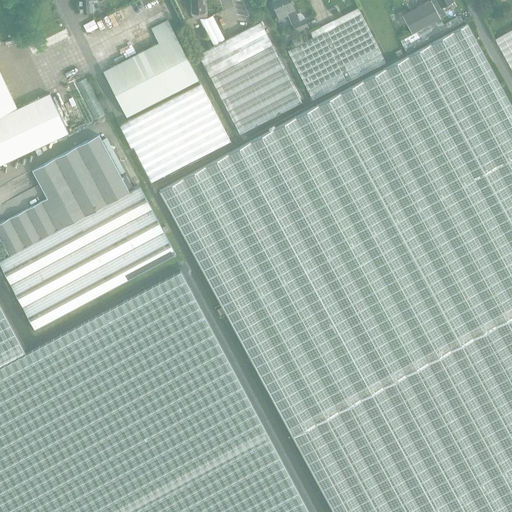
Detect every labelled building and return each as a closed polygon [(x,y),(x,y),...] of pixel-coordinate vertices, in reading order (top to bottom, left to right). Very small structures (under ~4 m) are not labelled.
[(75,0),(77,13),(93,12),(93,1),(101,1),(100,0),(75,0)] [(192,18),(199,18),(206,17),(206,3),(203,3),(202,0),(190,0),(191,13),(192,13),(192,18)] [(307,26),(304,19),(302,16),(299,13),(297,13),(295,14),(289,0),(271,0),(272,1),(271,1),(278,19),(287,15),(294,31),(307,26)] [(401,40),(400,40),(406,52),(407,51),(463,21),(461,18),(460,15),(443,24),(440,18),(446,15),(446,14),(442,7),(454,1),(453,0),(430,0),(429,0),(414,9),(402,15),(412,34),(401,40)] [(295,47),(292,48),(287,51),(312,100),(385,63),(381,53),(357,8),(310,32),(313,38),(304,42),(295,47)] [(336,8),(330,10),(333,16),(335,15),(338,13),(339,13),(336,8)] [(209,17),(206,17),(199,18),(214,46),(198,54),(240,134),(302,103),(260,22),(225,40),(213,16),(209,17)] [(87,33),(97,27),(93,19),(83,25),(87,33)] [(102,72),(125,117),(197,81),(167,21),(151,30),(158,44),(102,72)] [(511,511),(511,107),(467,24),(465,25),(409,55),(160,189),(334,511),(511,511)] [(511,28),(494,38),(511,70),(511,28)] [(301,36),(291,40),(295,47),(304,42),(301,36)] [(203,45),(200,37),(194,39),(196,47),(203,45)] [(0,114),(16,107),(0,73),(0,114)] [(201,83),(127,120),(119,124),(131,147),(132,146),(151,182),(231,141),(201,83)] [(0,115),(0,164),(66,133),(48,94),(0,115)] [(2,223),(0,223),(0,237),(10,255),(128,193),(129,192),(98,135),(97,135),(33,170),(47,198),(2,223)] [(10,255),(0,260),(0,264),(35,330),(175,254),(139,186),(129,192),(128,193),(10,255)] [(0,511),(309,511),(181,272),(25,355),(0,368),(0,511)] [(0,368),(25,355),(18,341),(0,307),(0,368)]
